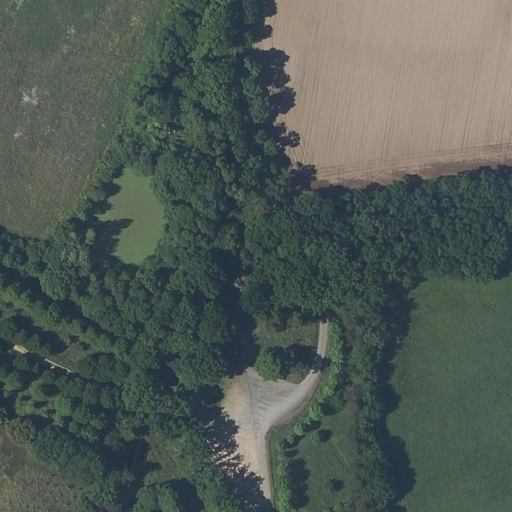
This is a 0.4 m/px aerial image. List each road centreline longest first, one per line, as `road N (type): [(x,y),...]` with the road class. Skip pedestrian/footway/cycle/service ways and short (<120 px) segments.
road 1 (unclassified): [(269,233),(318,295),(325,339),(308,388),(260,431),(243,267)]
road 2 (track): [(108,511),(131,479),(143,428),(195,326),(240,284)]
road 3 (unclassified): [(230,0),(221,61),(269,233)]
road 4 (track): [(0,340),(93,383),(113,379),(126,356)]
